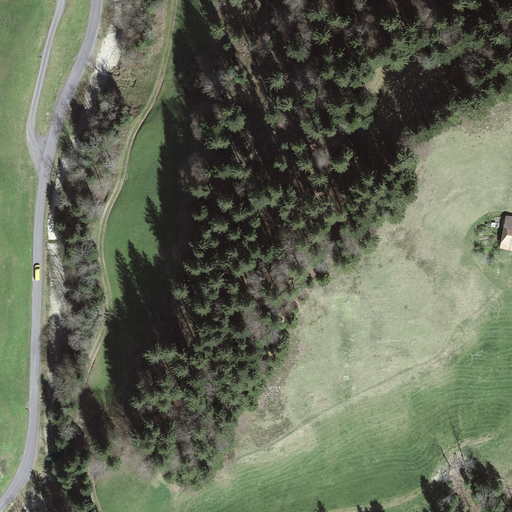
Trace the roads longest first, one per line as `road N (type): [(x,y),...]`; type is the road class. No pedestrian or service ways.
road 1 (unclassified): [(0,506),(24,470),(34,433),(46,157),(96,0)]
road 2 (track): [(176,0),(161,81),(130,142),(103,230),(109,310),(83,383),(78,432)]
road 3 (track): [(46,157),(26,142),(22,116),(63,0)]
